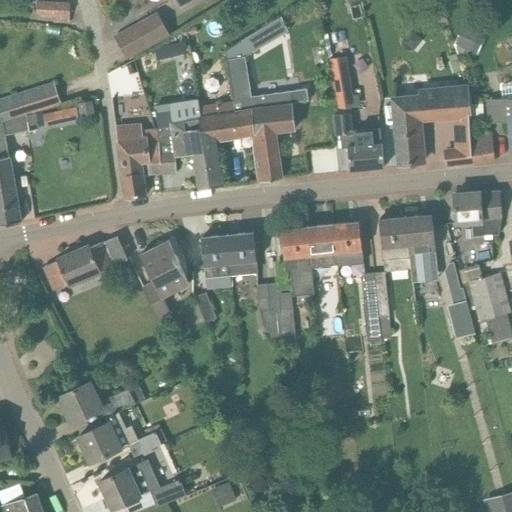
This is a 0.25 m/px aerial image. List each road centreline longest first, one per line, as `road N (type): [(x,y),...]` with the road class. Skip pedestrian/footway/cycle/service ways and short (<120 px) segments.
road 1 (residential): [(0,239),(191,202),(511,171)]
road 2 (residential): [(67,511),(0,360)]
